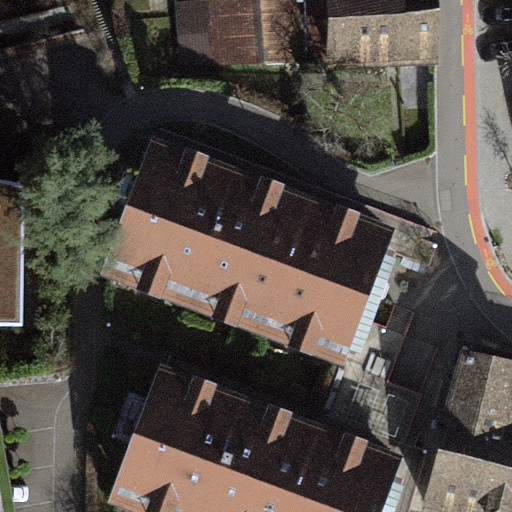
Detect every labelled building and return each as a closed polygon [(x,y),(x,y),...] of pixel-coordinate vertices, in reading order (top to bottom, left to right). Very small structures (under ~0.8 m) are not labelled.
[(217,0),(178,10),(181,71),(303,67),(300,0),(217,0)] [(322,0),(325,73),(435,73),(433,0),(322,0)] [(399,224),(163,139),(108,280),(346,371),(399,224)] [(0,321),(20,323),(15,174),(0,173),(0,321)] [(511,511),(511,370),(468,360),(428,511),(511,511)] [(388,511),(409,455),(173,370),(118,511),(120,511),(388,511)] [(0,511),(14,511),(0,427),(0,511)]
